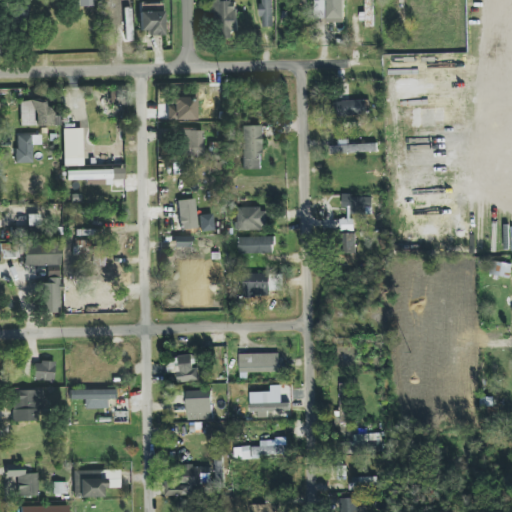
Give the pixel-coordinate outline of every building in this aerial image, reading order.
[(272,0),(267,0),(260,0),(260,17),(263,17),(263,27),(274,27),(272,0)] [(344,0),(327,0),(328,19),(345,19),(344,0)] [(238,35),(237,1),(217,1),(217,35),(238,35)] [(10,2),(9,23),(28,24),(28,3),(10,2)] [(139,34),(163,34),(162,4),(139,4),(139,34)] [(196,120),(196,95),(170,95),(170,106),(167,106),(167,120),(196,120)] [(59,125),(58,116),(48,116),(48,100),(23,101),(24,127),(59,125)] [(336,116),(366,116),(366,100),(335,101),(336,116)] [(241,126),(242,170),(261,169),(260,126),(241,126)] [(62,129),(81,128),(82,165),(63,166),(62,129)] [(203,156),(203,130),(179,130),(179,157),(203,156)] [(13,149),(13,163),(29,163),(29,145),(38,144),(38,135),(15,136),(15,149),(13,149)] [(331,153),(378,152),(378,144),(331,145),(331,153)] [(66,171),(67,181),(90,180),(90,185),(112,185),(112,180),(124,179),(123,169),(66,171)] [(179,230),(196,229),(195,199),(178,200),(179,230)] [(235,208),(236,231),(268,230),(267,208),(235,208)] [(39,214),(27,214),(27,226),(39,226),(39,214)] [(356,253),(356,233),(341,233),(342,254),(356,253)] [(274,236),(239,238),(240,254),(274,253),(274,236)] [(194,237),(174,237),(174,251),(172,251),(171,267),(199,267),(199,253),(194,253),(194,237)] [(87,241),(76,241),(75,254),(87,255),(87,241)] [(0,257),(0,259),(18,258),(17,243),(0,243),(0,257)] [(24,244),(24,266),(47,266),(47,277),(60,277),(60,244),(24,244)] [(89,266),(105,266),(105,253),(89,253),(89,266)] [(511,265),(511,264),(492,260),(488,275),(509,280),(511,265)] [(270,273),(244,274),(244,297),(270,296),(270,273)] [(41,280),(42,313),(61,312),(60,280),(41,280)] [(198,367),(196,368),(194,354),(177,357),(181,383),(200,380),(198,367)] [(279,354),(246,355),(246,354),(240,354),(240,373),(280,372),(279,354)] [(54,381),(54,362),(34,362),(33,380),(54,381)] [(349,384),(339,384),(340,423),(350,423),(349,384)] [(250,392),(251,412),(290,411),(290,403),(282,403),(282,386),(271,386),(271,392),(250,392)] [(69,391),(69,400),(83,400),(84,409),(107,408),(107,399),(115,399),(115,389),(69,391)] [(12,391),(13,422),(38,421),(38,409),(46,409),(46,390),(12,391)] [(212,390),(187,391),(188,420),(213,419),(212,390)] [(340,452),(383,450),(382,433),(353,434),(353,442),(340,443),(340,452)] [(287,439),(260,440),(260,447),(243,447),(243,459),(287,458),(287,439)] [(166,496),(190,495),(190,490),(202,490),(202,465),(181,466),(181,482),(166,482),(166,496)] [(38,496),(37,473),(23,474),(23,468),(5,468),(6,497),(38,496)] [(103,470),(73,471),(74,498),(104,498),(103,470)] [(350,477),(350,489),(378,489),(378,477),(350,477)] [(274,511),(275,497),(266,497),(266,505),(249,505),(249,511),(274,511)] [(340,499),(339,511),(366,511),(366,498),(340,499)]
